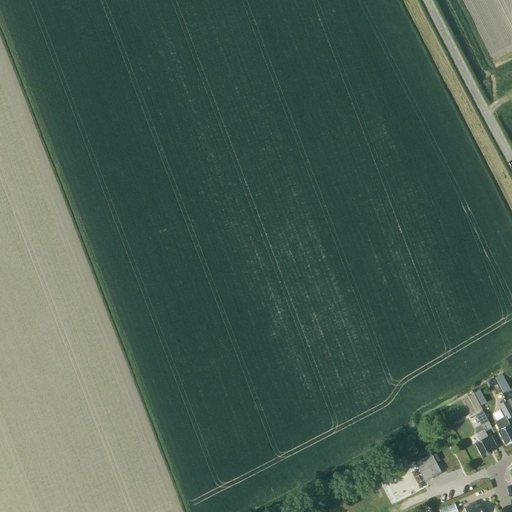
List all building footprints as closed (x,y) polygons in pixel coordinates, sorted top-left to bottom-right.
[(511,424),(510,425),(507,419),(511,416),(511,408),(507,400),(505,401),(504,399),(499,402),(500,404),(499,404),(505,416),(495,422),(500,431),(499,431),(506,445),(511,441),(511,424)] [(491,429),(483,413),(476,416),(484,431),(485,432),(491,429)] [(487,438),(485,432),(484,431),(476,435),(480,442),(476,444),(483,457),(493,452),(492,449),(496,448),(490,436),(487,438)] [(415,462),(425,481),(432,477),(433,478),(442,473),(432,453),(415,462)] [(457,511),(454,503),(440,509),(440,511),(457,511)]
